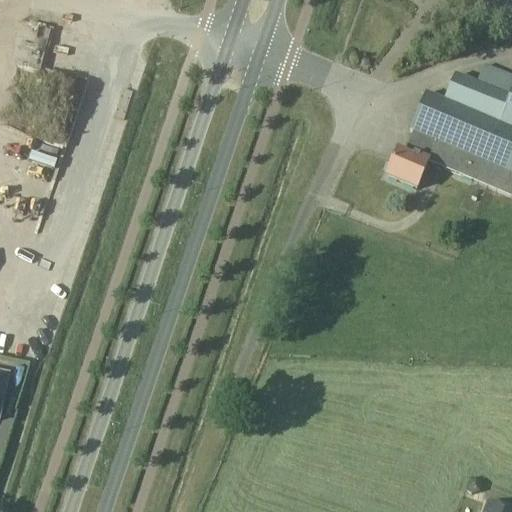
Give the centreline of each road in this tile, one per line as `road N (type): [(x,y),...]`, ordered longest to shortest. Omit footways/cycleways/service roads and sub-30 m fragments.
road 1 (tertiary): [(229,41),(65,511)]
road 2 (tertiary): [(103,511),(262,53)]
road 3 (unknown): [(216,433),(312,199),(367,98)]
road 4 (residential): [(46,0),(229,41)]
road 5 (residential): [(262,53),(408,117)]
